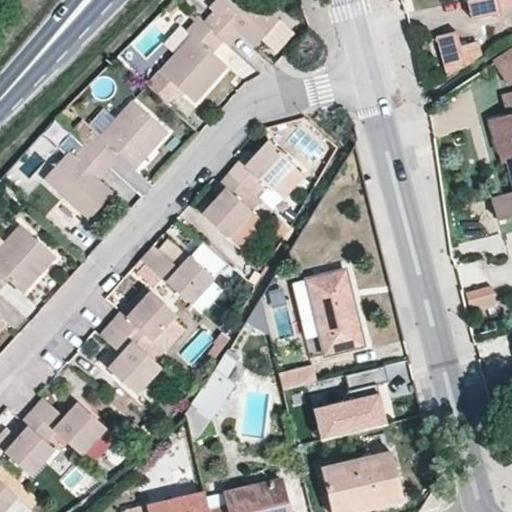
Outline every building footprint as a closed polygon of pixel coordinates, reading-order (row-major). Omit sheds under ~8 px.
[(265,0),(217,0),(148,81),(169,99),(179,91),(193,104),(229,67),(215,49),(241,26),(259,43),(284,16),(265,0)] [(482,18),(477,0),(467,0),(472,20),(482,18)] [(502,10),(511,7),(511,0),(477,0),(482,18),(503,13),(502,10)] [(457,31),(439,37),(450,76),(484,58),(478,42),(462,46),(457,31)] [(511,54),(497,63),(511,85),(511,84),(511,54)] [(511,93),(506,95),(511,116),(492,121),(501,153),(509,150),(511,160),(511,196),(497,200),(503,221),(511,218),(511,93)] [(67,150),(46,176),(90,215),(113,188),(92,169),(116,149),(136,166),(170,129),(137,96),(104,135),(97,127),(73,154),(67,150)] [(232,171),(261,196),(258,186),(265,178),(272,182),(294,160),(272,139),(249,164),(244,159),(232,171)] [(511,160),(509,150),(501,153),(504,166),(511,163),(511,160)] [(204,208),(228,232),(261,196),(232,171),(223,180),(227,184),(204,208)] [(283,218),(275,227),(285,239),(292,223),(283,218)] [(0,314),(0,313),(0,273),(4,269),(24,290),(56,255),(22,221),(0,246),(0,314)] [(141,257),(192,297),(213,272),(191,252),(179,266),(155,244),(141,257)] [(343,270),(305,279),(322,350),(361,341),(343,270)] [(194,304),(204,311),(218,287),(208,281),(194,304)] [(491,285),(466,292),(472,311),(497,304),(491,285)] [(123,313),(103,334),(121,351),(107,366),(138,395),(164,367),(158,361),(191,326),(152,290),(127,317),(123,313)] [(225,352),(215,368),(227,376),(237,359),(225,352)] [(312,364),(277,372),(281,390),(317,382),(312,364)] [(386,382),(382,366),(343,375),(347,391),(340,401),(312,408),(320,439),(385,424),(375,384),(386,382)] [(227,376),(215,368),(185,412),(186,416),(197,407),(207,418),(208,420),(235,382),(227,376)] [(32,409),(57,431),(82,453),(107,426),(77,399),(64,414),(43,396),(32,409)] [(197,407),(186,416),(186,417),(196,427),(207,418),(197,407)] [(28,422),(4,448),(33,474),(54,450),(46,443),(57,431),(32,409),(24,418),(28,422)] [(56,467),(73,448),(64,440),(47,459),(56,467)] [(387,452),(322,469),(331,505),(375,495),(378,506),(398,500),(387,452)] [(0,511),(2,511),(19,495),(0,477),(0,511)] [(228,507),(206,511),(287,511),(282,480),(227,493),(228,507)] [(145,507),(146,511),(206,511),(200,495),(145,507)]
